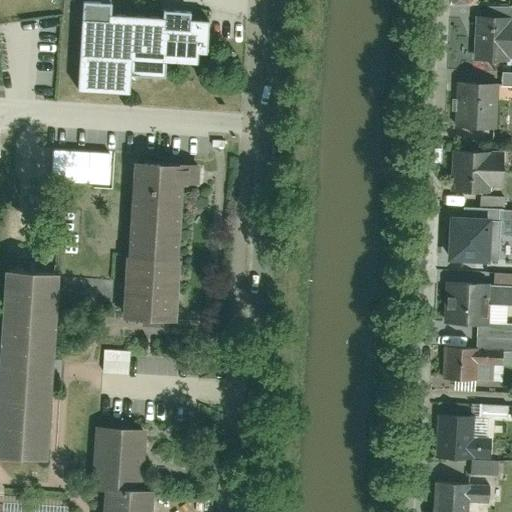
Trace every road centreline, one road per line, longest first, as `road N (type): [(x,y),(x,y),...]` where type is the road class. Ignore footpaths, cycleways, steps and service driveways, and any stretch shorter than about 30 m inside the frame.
road 1 (residential): [(276,0),(241,511)]
road 2 (residential): [(434,0),(411,511)]
